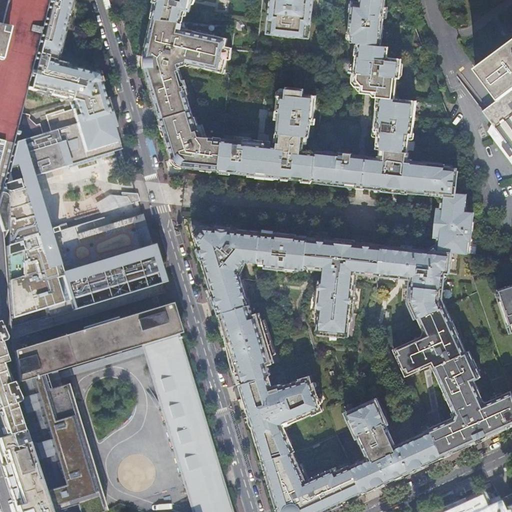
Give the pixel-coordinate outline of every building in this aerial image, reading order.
[(0,221),(2,229),(5,229),(6,196),(6,195),(6,194),(5,193),(5,192),(4,191),(3,191),(2,190),(1,190),(2,186),(12,151),(14,140),(28,84),(33,64),(48,0),(7,0),(1,25),(0,29),(0,221)] [(78,63),(58,58),(60,51),(72,1),(72,0),(48,0),(33,64),(28,84),(74,96),(74,99),(80,121),(88,148),(121,138),(113,109),(111,110),(106,96),(104,88),(106,88),(101,69),(78,63)] [(157,0),(156,8),(153,19),(180,22),(185,22),(188,11),(193,12),(195,0),(157,0)] [(271,0),(270,21),(270,27),(269,27),(268,33),(275,34),(276,31),(281,31),(281,34),(296,36),(296,33),(302,34),(302,36),(309,37),(309,32),(310,25),(312,0),(271,0)] [(360,0),(361,1),(360,5),(359,5),(358,17),(359,17),(358,22),(350,22),(349,31),(353,34),(352,43),(362,44),(381,46),(384,19),(385,7),(385,0),(360,0)] [(360,5),(361,1),(353,0),(350,22),(358,22),(359,17),(358,17),(359,5),(360,5)] [(180,22),(153,19),(145,57),(145,59),(144,69),(172,160),(174,160),(182,166),(182,168),(219,172),(219,170),(220,161),(222,140),(204,138),(202,132),(197,124),(195,125),(182,81),(179,82),(178,79),(180,71),(178,65),(181,61),(187,62),(188,67),(192,66),(215,71),(218,69),(224,71),(227,60),(231,61),(232,50),(225,48),(227,39),(185,30),(183,31),(178,30),(180,22)] [(511,89),(511,40),(475,68),(499,99),(511,89)] [(392,47),(381,46),(362,44),(358,82),(361,86),(376,87),(375,95),(377,98),(385,98),(384,107),(381,108),(380,118),(384,119),(381,150),(384,150),(383,157),(382,157),(381,159),(355,156),(355,157),(344,156),(344,155),(337,154),(336,156),(330,156),(330,153),(317,152),(315,170),(314,180),(313,182),(322,183),(322,181),(332,182),(332,184),(347,185),(348,183),(358,184),(358,187),(374,189),(375,186),(384,187),(384,189),(410,192),(411,190),(420,191),(419,193),(428,194),(428,190),(438,191),(438,195),(441,204),(444,204),(443,211),(440,210),(438,210),(437,219),(439,219),(476,224),(478,213),(469,212),(471,195),(460,194),(462,172),(461,172),(461,170),(455,169),(449,168),(449,166),(425,163),(424,167),(415,166),(416,162),(416,161),(413,160),(410,160),(411,153),(413,134),(416,135),(420,102),(399,100),(401,78),(404,79),(406,60),(391,59),(392,47)] [(187,62),(181,61),(178,65),(180,69),(187,62)] [(222,139),(222,140),(220,161),(219,170),(230,171),(230,173),(251,175),(251,173),(256,174),(256,176),(268,177),(268,175),(274,176),(273,178),(283,179),(283,177),(288,177),(288,179),(302,181),(303,179),(314,180),(315,170),(317,152),(317,147),(304,146),(305,132),(310,133),(312,115),(314,115),(317,91),(304,90),(305,84),(287,82),(286,97),(279,96),(277,113),(279,113),(282,113),(282,120),(279,119),(277,134),(279,134),(278,148),(269,147),(261,147),(262,145),(251,143),(251,139),(236,137),(235,141),(222,139)] [(511,89),(499,99),(483,111),(486,116),(493,125),(506,144),(502,147),(510,158),(511,156),(511,89)] [(44,131),(21,110),(14,140),(15,140),(44,131)] [(13,320),(14,324),(157,281),(155,276),(157,275),(163,273),(153,240),(145,242),(141,227),(148,225),(144,211),(107,222),(104,215),(87,220),(89,227),(67,234),(63,222),(51,225),(35,173),(69,163),(116,148),(124,146),(121,138),(88,148),(80,121),(15,140),(12,151),(4,187),(11,189),(10,201),(10,210),(10,220),(9,227),(9,233),(9,241),(9,250),(9,256),(10,263),(10,271),(11,280),(11,288),(11,296),(12,305),(13,313),(13,320)] [(511,164),(511,156),(510,158),(502,147),(506,144),(493,125),(489,132),(497,144),(511,164)] [(116,151),(116,148),(69,163),(70,165),(116,151)] [(174,160),(172,160),(182,168),(182,166),(174,160)] [(134,191),(120,192),(126,203),(140,198),(138,191),(134,191)] [(476,231),(476,224),(439,219),(439,220),(438,227),(476,231)] [(68,220),(63,222),(67,234),(89,227),(87,220),(70,225),(68,220)] [(153,240),(148,225),(141,227),(145,242),(153,240)] [(305,268),(309,238),(201,227),(194,234),(219,314),(249,305),(247,298),(239,270),(247,262),(259,263),(258,264),(266,265),(265,268),(285,271),(285,268),(296,269),(305,270),(305,268)] [(475,242),(476,231),(438,227),(438,228),(436,228),(435,237),(437,237),(441,238),(440,244),(437,244),(434,247),(438,252),(451,253),(471,255),(472,241),(475,242)] [(379,276),(382,246),(309,238),(305,268),(325,271),(324,282),(320,282),(317,311),(321,311),(318,334),(349,337),(351,322),(353,322),(357,285),(355,285),(356,274),(358,274),(379,276)] [(429,251),(382,246),(379,276),(411,279),(408,303),(416,320),(418,319),(445,307),(442,300),(445,273),(449,274),(451,253),(438,252),(434,247),(429,251)] [(249,264),(247,262),(239,270),(241,273),(249,264)] [(511,285),(509,287),(503,289),(504,291),(500,293),(497,294),(508,327),(511,326),(511,329),(511,285)] [(172,402),(156,406),(182,494),(227,480),(194,371),(173,299),(9,348),(19,383),(32,385),(37,399),(32,401),(35,411),(42,409),(52,445),(44,447),(48,460),(57,458),(68,495),(55,499),(59,511),(75,511),(78,511),(77,511),(107,511),(70,389),(50,395),(46,381),(144,351),(156,348),(172,402)] [(249,305),(219,314),(227,341),(235,367),(238,378),(240,384),(271,375),(268,365),(275,362),(268,341),(266,334),(260,313),(253,315),(250,305),(249,305)] [(445,307),(418,319),(424,333),(422,338),(394,350),(397,358),(400,358),(404,368),(402,370),(406,377),(428,367),(427,365),(433,362),(438,372),(435,374),(456,419),(443,425),(456,452),(468,447),(487,438),(511,426),(511,394),(511,392),(485,404),(484,406),(480,407),(475,395),(479,393),(474,380),(480,378),(471,357),(468,358),(445,307)] [(0,419),(5,435),(5,437),(21,433),(12,406),(20,403),(17,382),(13,383),(6,385),(0,367),(0,365),(3,365),(5,364),(0,349),(0,343),(1,343),(2,342),(2,341),(3,341),(3,340),(3,339),(1,316),(0,316),(0,419)] [(172,402),(156,348),(144,351),(156,406),(172,402)] [(427,365),(428,367),(432,366),(435,374),(438,372),(433,362),(427,365)] [(275,373),(271,375),(240,384),(263,461),(294,452),(290,444),(289,445),(287,438),(289,438),(282,423),(290,420),(291,422),(313,412),(313,413),(322,409),(319,402),(318,403),(316,400),(319,398),(317,392),(315,386),(312,387),(310,384),(312,383),(310,376),(300,379),(301,380),(279,386),(275,373)] [(483,403),(479,393),(475,395),(480,407),(484,406),(485,404),(483,403)] [(429,465),(442,459),(430,431),(395,447),(386,425),(388,425),(377,400),(345,415),(356,439),(358,438),(368,459),(370,463),(365,465),(376,488),(384,485),(398,478),(415,471),(429,465)] [(443,425),(443,423),(429,429),(430,431),(442,459),(453,453),(456,452),(443,425)] [(47,511),(22,432),(21,433),(5,437),(0,439),(0,462),(4,474),(5,478),(15,511),(47,511)] [(307,483),(294,452),(263,461),(278,511),(323,511),(340,505),(356,498),(360,496),(362,494),(350,467),(350,466),(338,471),(336,467),(323,473),(324,476),(319,477),(318,475),(309,479),(310,481),(307,483)] [(350,467),(362,494),(376,488),(365,465),(370,463),(368,459),(350,467)] [(233,511),(227,480),(182,494),(189,511),(233,511)] [(511,511),(511,493),(498,500),(500,505),(502,509),(503,511),(511,511)] [(503,511),(498,500),(484,508),(478,496),(442,511),(503,511)]
